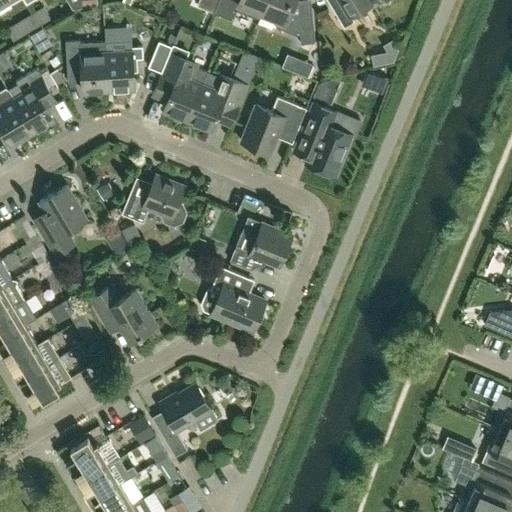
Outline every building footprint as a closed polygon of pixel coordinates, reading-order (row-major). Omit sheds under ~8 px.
[(199,0),(197,5),(214,12),(219,0),(199,0)] [(262,12),(266,0),(219,0),(214,12),(231,19),(236,9),(248,14),(251,8),(262,12)] [(294,0),(266,0),(262,12),(276,18),(275,22),(277,27),(295,34),(300,34),(301,43),(315,42),(312,14),(294,16),(289,14),(294,0)] [(329,0),(329,2),(344,27),(355,21),(351,14),(372,1),(371,0),(329,0)] [(44,7),(29,16),(35,26),(50,17),(44,7)] [(13,39),(35,26),(29,16),(7,29),(13,39)] [(162,72),(168,56),(172,46),(176,36),(171,34),(167,44),(159,40),(148,66),(162,72)] [(109,90),(106,46),(105,41),(80,42),(80,39),(66,40),(67,68),(81,67),(83,91),(109,90)] [(143,46),(132,46),(132,45),(106,46),(109,90),(135,88),(133,58),(143,58),(143,46)] [(188,119),(207,71),(168,56),(162,72),(152,96),(167,102),(164,109),(188,119)] [(56,99),(50,88),(37,68),(16,80),(18,83),(8,89),(33,132),(54,119),(46,105),(56,99)] [(246,87),(207,71),(188,119),(212,129),(215,121),(230,127),(246,87)] [(33,132),(8,89),(0,93),(0,136),(5,134),(11,145),(33,132)] [(257,104),(242,141),(270,152),(280,127),(296,133),(307,107),(277,95),(271,110),(257,104)] [(353,134),(337,127),(343,114),(314,102),(302,131),(294,151),(309,157),(306,163),(320,169),(319,171),(320,173),(329,177),(332,176),(333,174),(336,175),(353,134)] [(143,222),(149,208),(161,213),(165,221),(174,225),(183,221),(186,212),(183,203),(178,201),(184,185),(156,174),(147,195),(132,189),(122,213),(143,222)] [(66,185),(40,200),(46,211),(34,218),(56,254),(68,247),(61,234),(86,219),(66,185)] [(15,221),(28,243),(38,237),(25,215),(15,221)] [(262,221),(250,253),(235,247),(230,260),(252,269),(257,257),(279,266),(293,234),(262,221)] [(50,256),(38,237),(28,243),(40,263),(50,256)] [(61,276),(57,269),(50,256),(40,263),(51,282),(61,276)] [(0,286),(13,278),(1,259),(0,259),(0,286)] [(249,277),(221,265),(211,288),(210,287),(207,289),(201,304),(204,310),(253,330),(260,314),(263,313),(265,306),(264,303),(266,300),(247,292),(245,288),(249,277)] [(66,283),(61,276),(51,282),(55,289),(66,283)] [(0,312),(25,298),(17,285),(18,280),(13,278),(0,286),(0,312)] [(90,296),(106,322),(111,332),(121,325),(130,340),(157,323),(136,287),(122,296),(114,282),(90,296)] [(0,339),(26,324),(36,318),(25,298),(0,312),(0,339)] [(75,321),(85,315),(81,308),(71,315),(75,321)] [(511,308),(490,312),(484,324),(511,336),(511,333),(511,308)] [(97,335),(85,315),(75,321),(86,341),(97,335)] [(38,343),(26,324),(0,339),(0,352),(1,353),(4,352),(9,360),(38,343)] [(18,382),(60,357),(48,337),(38,343),(9,360),(14,369),(11,371),(18,382)] [(105,349),(95,355),(99,362),(109,356),(105,349)] [(72,377),(60,357),(18,382),(24,393),(27,391),(33,400),(72,377)] [(176,430),(212,409),(196,383),(161,404),(173,424),(161,432),(175,456),(187,448),(176,430)] [(511,398),(509,397),(496,429),(511,436),(511,398)] [(146,412),(131,421),(139,434),(154,426),(146,412)] [(511,436),(496,429),(487,450),(499,455),(494,466),(511,474),(511,436)] [(76,472),(81,480),(109,463),(97,443),(94,445),(88,436),(71,446),(76,456),(66,462),(72,473),(76,472)] [(158,461),(168,455),(164,448),(154,454),(158,461)] [(451,453),(445,467),(456,472),(462,458),(451,453)] [(172,461),(168,455),(158,461),(162,467),(172,461)] [(120,457),(109,463),(81,480),(86,489),(83,491),(89,502),(121,483),(138,473),(133,465),(127,469),(120,457)] [(511,481),(479,467),(476,466),(474,469),(462,463),(454,480),(471,487),(466,499),(495,511),(509,511),(511,507),(511,481)] [(116,511),(133,502),(121,483),(89,502),(95,511),(96,511),(99,511),(116,511)] [(180,492),(184,499),(194,493),(190,486),(180,492)] [(198,499),(194,493),(184,499),(188,505),(198,499)] [(152,511),(143,496),(133,502),(116,511),(152,511)] [(495,511),(466,499),(460,511),(495,511)]
